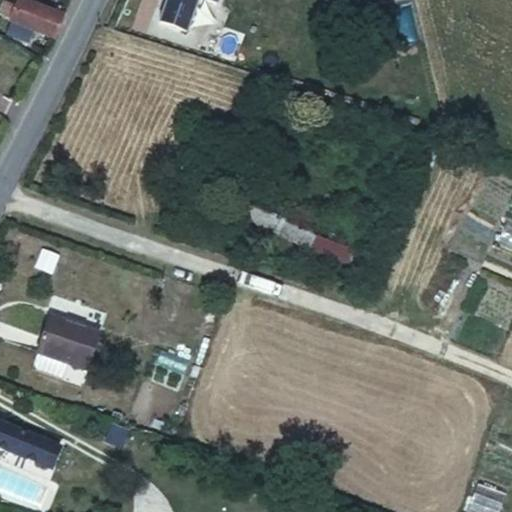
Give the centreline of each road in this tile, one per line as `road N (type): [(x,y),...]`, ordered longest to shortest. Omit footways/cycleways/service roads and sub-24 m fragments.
road 1 (track): [(0,196),(511,385)]
road 2 (tertiary): [(79,0),(0,166)]
